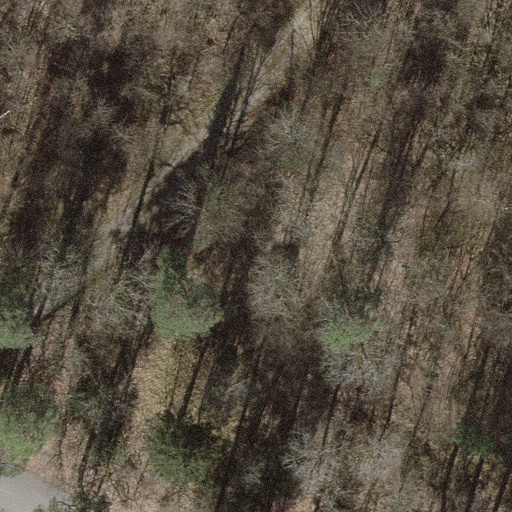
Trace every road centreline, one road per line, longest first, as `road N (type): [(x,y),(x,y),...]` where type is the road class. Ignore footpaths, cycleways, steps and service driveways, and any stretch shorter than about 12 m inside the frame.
road 1 (track): [(131,221),(327,0)]
road 2 (track): [(0,345),(131,221)]
